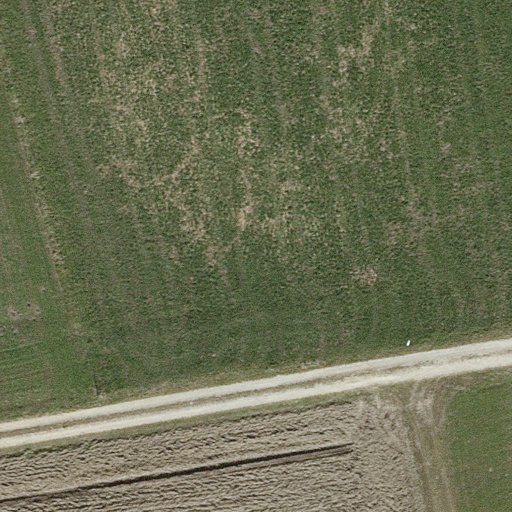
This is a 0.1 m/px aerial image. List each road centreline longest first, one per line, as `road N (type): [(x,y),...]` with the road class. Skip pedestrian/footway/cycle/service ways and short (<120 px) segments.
road 1 (residential): [(0,467),(511,355)]
road 2 (track): [(415,376),(443,511)]
